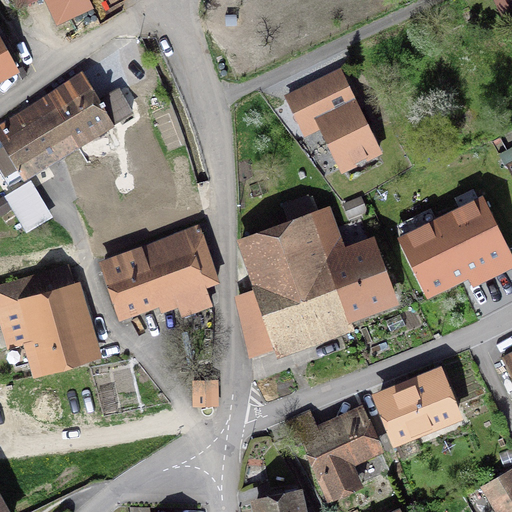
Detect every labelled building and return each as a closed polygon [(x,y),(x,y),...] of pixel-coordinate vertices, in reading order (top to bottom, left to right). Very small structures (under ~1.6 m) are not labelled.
[(511,13),(511,0),(494,0),(503,18),(511,13)] [(0,76),(13,69),(0,44),(0,76)] [(58,156),(74,147),(129,113),(117,93),(98,105),(84,80),(32,112),(58,156)] [(315,120),(301,93),(285,101),(295,121),(310,113),(338,170),(376,151),(348,94),(341,98),(345,105),(315,120)] [(0,175),(7,187),(58,156),(32,112),(0,131),(0,175)] [(49,218),(28,184),(5,198),(26,232),(49,218)] [(506,261),(509,260),(478,196),(436,217),(444,233),(404,253),(424,294),(503,255),(506,261)] [(346,212),(359,207),(356,200),(343,204),(346,212)] [(341,313),(325,269),(342,263),(325,214),(238,245),(255,292),(236,299),(249,356),(277,346),(274,337),(341,313)] [(214,283),(211,273),(197,229),(183,234),(186,242),(100,274),(117,318),(173,298),(179,315),(207,304),(202,287),(214,283)] [(372,252),(342,263),(325,269),(341,313),(342,317),(389,299),(372,252)] [(38,372),(91,357),(70,288),(73,287),(72,284),(71,285),(66,269),(0,288),(0,323),(2,329),(24,323),(33,356),(26,358),(28,364),(35,362),(38,372)] [(505,371),(511,384),(511,352),(501,359),(501,360),(500,360),(506,371),(505,371)] [(409,435),(455,417),(438,376),(376,402),(400,459),(416,452),(409,435)] [(193,407),(214,406),(215,388),(213,382),(192,383),(193,407)] [(346,462),(375,450),(358,413),(345,419),(347,423),(313,438),(302,415),(283,423),(294,447),(301,444),(315,475),(318,474),(327,494),(355,481),(346,462)] [(511,511),(511,473),(510,470),(479,488),(493,511),(511,511)] [(292,490),(269,495),(270,500),(253,504),(255,511),(299,511),(296,495),(293,496),(292,490)]
